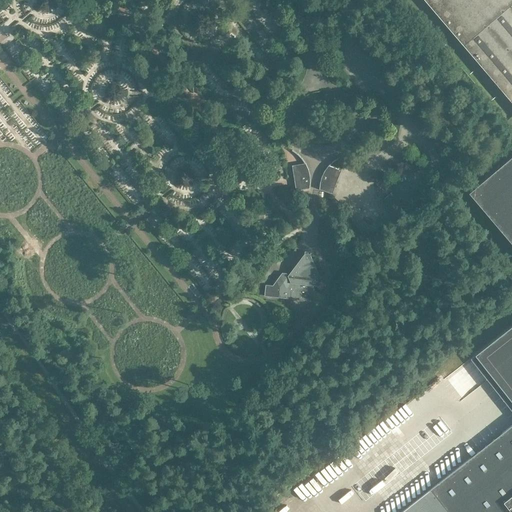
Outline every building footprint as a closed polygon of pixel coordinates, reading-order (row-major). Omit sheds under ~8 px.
[(511,0),(425,0),(511,103),(511,0)] [(336,60),(355,80),(361,74),(342,54),(336,60)] [(511,155),(470,191),(511,241),(511,155)] [(306,164),(293,166),(296,191),(310,189),(310,185),(311,182),(310,179),(310,176),(310,174),(309,171),(308,169),(306,164)] [(329,166),(329,167),(326,171),(324,174),(322,178),(321,181),(321,183),(320,190),(333,195),(342,171),(329,166)] [(304,254),(290,272),(288,276),(281,275),(273,285),(266,285),(265,296),(315,301),(316,291),(313,291),(314,285),(317,285),(321,279),(311,255),(310,255),(310,252),(305,251),(304,254)] [(511,511),(511,424),(430,489),(401,511),(511,511)]
